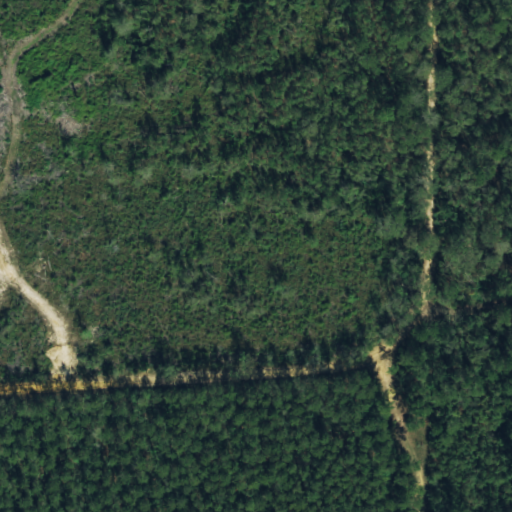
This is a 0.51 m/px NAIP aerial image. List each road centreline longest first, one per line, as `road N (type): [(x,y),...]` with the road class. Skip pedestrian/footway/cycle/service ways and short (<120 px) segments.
road 1 (residential): [(0,391),(390,366)]
road 2 (residential): [(390,366),(419,276),(432,0)]
